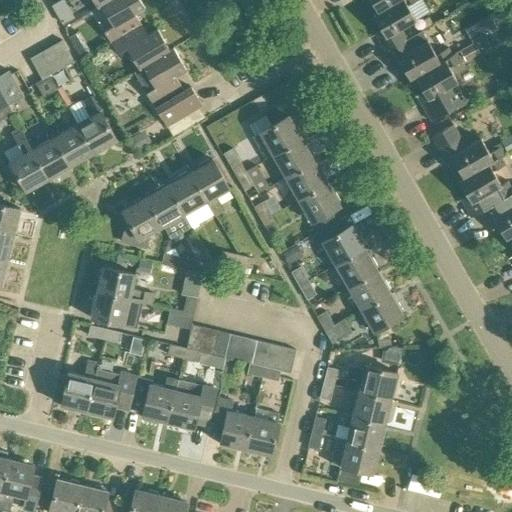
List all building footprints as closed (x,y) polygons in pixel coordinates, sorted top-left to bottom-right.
[(143,8),(138,0),(110,0),(101,6),(113,25),(103,31),(110,43),(142,24),(135,12),(143,8)] [(360,0),(362,2),(366,0),(370,0),(377,12),(372,15),(373,15),(399,0),(360,0)] [(399,0),(373,15),(381,30),(375,34),(385,52),(407,39),(401,29),(416,21),(408,7),(418,0),(399,0)] [(65,10),(57,15),(63,24),(70,20),(75,17),(69,8),(65,10)] [(126,49),(138,69),(169,51),(169,50),(156,29),(148,34),(142,24),(110,43),(117,54),(126,49)] [(78,31),(69,36),(80,55),(88,50),(78,31)] [(412,49),(407,39),(385,52),(395,70),(402,66),(410,80),(457,53),(452,55),(448,48),(435,55),(427,40),(412,49)] [(51,46),(63,66),(74,60),(62,40),(51,46)] [(474,43),(460,50),(465,60),(479,53),(474,43)] [(51,46),(40,52),(52,72),(62,67),(63,66),(51,46)] [(154,107),(182,89),(175,76),(186,70),(173,48),(169,50),(169,51),(138,69),(133,72),(154,107)] [(52,72),(40,52),(30,58),(42,79),(49,74),(52,72)] [(427,114),(431,121),(467,100),(458,83),(449,69),(462,62),(457,53),(410,80),(411,81),(416,79),(423,92),(416,96),(427,114)] [(0,91),(5,100),(8,105),(23,96),(9,71),(0,75),(0,91)] [(45,97),(58,89),(49,74),(42,79),(36,82),(45,97)] [(182,89),(154,107),(166,128),(203,106),(190,84),(182,89)] [(5,100),(0,91),(0,122),(13,115),(8,105),(5,100)] [(94,153),(116,140),(92,96),(82,102),(90,116),(77,124),(94,153)] [(266,112),(273,123),(286,116),(279,104),(266,112)] [(288,115),(260,132),(252,137),(265,160),(273,155),(302,138),(288,115)] [(71,165),(94,153),(77,124),(55,136),(71,165)] [(431,137),(438,149),(448,167),(455,164),(463,177),(457,180),(458,181),(506,154),(501,146),(488,153),(480,138),(466,146),(454,124),(431,137)] [(144,130),(130,139),(137,150),(151,141),(144,130)] [(49,178),(33,149),(32,149),(22,132),(13,137),(18,145),(5,152),(10,162),(26,191),(49,178)] [(511,134),(501,141),(507,152),(511,149),(511,134)] [(55,136),(33,149),(49,178),(71,165),(55,136)] [(273,155),(286,177),(314,160),(302,138),(273,155)] [(460,199),(470,217),(511,193),(511,188),(508,182),(501,186),(493,171),(506,164),(502,158),(507,155),(506,154),(458,181),(466,196),(460,199)] [(228,163),(236,177),(245,171),(252,168),(244,156),(238,159),(237,158),(228,163)] [(190,172),(207,201),(215,216),(224,210),(216,196),(229,188),(212,159),(190,172)] [(286,177),(298,199),(327,182),(314,160),(286,177)] [(245,171),(236,177),(244,190),(253,185),(245,171)] [(184,214),(207,201),(190,172),(167,186),(184,214)] [(313,231),(315,234),(340,219),(334,209),(341,206),(327,182),(298,199),(312,222),(316,229),(313,231)] [(167,186),(145,198),(162,227),(184,214),(167,186)] [(497,226),(505,240),(511,235),(511,193),(470,217),(470,218),(480,213),(490,230),(497,226)] [(162,227),(145,198),(123,212),(132,227),(125,231),(122,243),(146,248),(150,234),(162,227)] [(254,207),(262,221),(270,215),(263,202),(254,207)] [(0,231),(14,235),(20,209),(0,204),(0,231)] [(270,215),(262,221),(270,235),(279,230),(270,215)] [(352,226),(346,229),(340,219),(315,234),(321,243),(323,242),(335,265),(364,247),(352,226)] [(0,231),(0,257),(8,259),(14,235),(0,231)] [(297,244),(282,253),(288,263),(304,255),(297,244)] [(377,270),(364,247),(335,265),(348,287),(377,270)] [(219,262),(236,266),(238,255),(222,252),(219,262)] [(162,264),(177,267),(180,257),(164,254),(162,264)] [(238,255),(236,266),(251,269),(253,259),(238,255)] [(8,259),(0,257),(0,284),(2,285),(8,259)] [(180,257),(177,267),(193,271),(195,261),(180,257)] [(138,271),(150,273),(153,263),(140,260),(138,271)] [(103,267),(97,291),(153,304),(156,292),(143,290),(142,297),(131,295),(135,274),(103,267)] [(292,273),(299,286),(308,281),(300,267),(292,273)] [(390,292),(377,270),(348,287),(361,309),(390,292)] [(308,281),(299,286),(307,299),(316,294),(308,281)] [(153,304),(97,291),(91,317),(124,325),(129,301),(153,306),(153,304)] [(390,292),(361,309),(374,332),(403,315),(390,292)] [(187,297),(184,311),(194,314),(197,299),(187,297)] [(191,329),(192,324),(194,314),(184,311),(180,326),(191,329)] [(317,317),(325,330),(333,325),(326,312),(317,317)] [(333,325),(325,330),(333,344),(353,332),(344,318),(333,325)] [(187,348),(199,351),(205,327),(192,324),(191,329),(191,330),(187,348)] [(88,336),(104,339),(106,329),(90,325),(88,336)] [(199,351),(201,351),(212,354),(218,330),(205,327),(199,351)] [(106,329),(104,339),(120,343),(122,333),(106,329)] [(230,333),(218,330),(212,354),(225,357),(230,333)] [(388,332),(376,335),(379,348),(391,346),(388,332)] [(225,357),(238,360),(243,336),(230,333),(225,357)] [(238,360),(250,363),(251,363),(257,339),(243,336),(238,360)] [(264,366),(269,342),(257,339),(251,363),(264,366)] [(264,366),(266,366),(277,369),(282,345),(269,342),(264,366)] [(168,355),(183,358),(186,348),(170,344),(168,355)] [(296,348),(282,345),(277,369),(281,370),(290,372),(296,348)] [(381,348),(377,367),(393,371),(395,366),(397,353),(399,347),(381,348)] [(199,351),(187,348),(186,348),(183,358),(199,362),(201,351),(199,351)] [(62,405),(87,411),(97,368),(98,363),(88,361),(84,376),(70,372),(62,405)] [(247,373),(263,377),(266,366),(264,366),(251,363),(250,363),(247,373)] [(350,388),(392,398),(397,372),(393,371),(377,367),(365,365),(361,382),(352,380),(350,388)] [(278,380),(281,370),(277,369),(266,366),(263,377),(278,380)] [(324,382),(334,384),(338,369),(328,367),(324,382)] [(97,368),(87,411),(112,417),(115,404),(127,407),(135,374),(120,370),(119,374),(97,368)] [(175,390),(168,422),(193,428),(195,421),(207,424),(215,386),(203,383),(202,384),(179,379),(176,390),(175,390)] [(334,384),(324,382),(320,398),(330,400),(334,384)] [(143,416),(168,422),(175,390),(151,384),(143,416)] [(386,423),(392,398),(350,388),(348,396),(357,398),(353,415),(386,423)] [(213,421),(225,424),(220,443),(247,449),(254,417),(231,411),(233,402),(218,398),(213,421)] [(254,417),(247,449),(272,455),(279,422),(278,422),(280,414),(270,412),(269,420),(254,417)] [(350,427),(347,440),(380,448),(386,423),(353,415),(340,412),(337,424),(350,427)] [(315,416),(312,432),(322,434),(326,418),(315,416)] [(322,434),(312,432),(308,447),(319,450),(322,434)] [(337,438),(331,463),(341,466),(374,473),(380,448),(347,440),(337,438)] [(0,491),(1,491),(8,458),(0,456),(0,491)] [(43,479),(31,476),(34,465),(8,458),(1,491),(0,494),(0,509),(10,511),(14,494),(25,497),(23,507),(35,510),(43,479)] [(50,511),(76,511),(83,485),(57,478),(50,511)] [(76,511),(102,511),(105,501),(108,490),(83,485),(76,511)] [(156,511),(161,495),(136,489),(130,511),(156,511)] [(161,495),(156,511),(183,511),(186,501),(161,495)]
